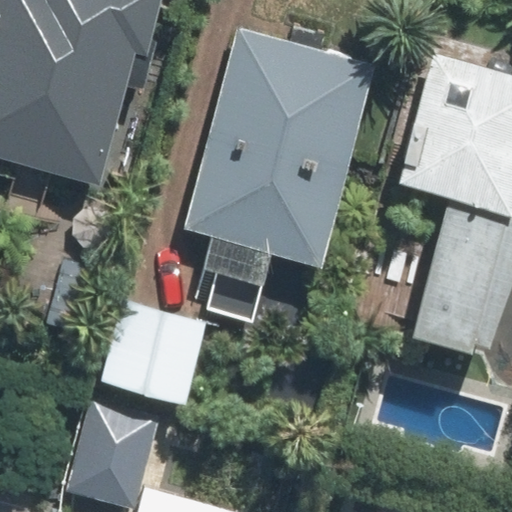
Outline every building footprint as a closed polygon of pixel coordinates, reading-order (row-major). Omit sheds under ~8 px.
[(8,0),(0,32),(0,122),(136,157),(175,0),(8,0)] [(386,45),(252,9),(200,206),(334,241),(386,45)] [(511,44),(451,34),(436,148),(476,171),(441,297),(511,305),(511,44)] [(217,296),(136,286),(126,362),(207,372),(217,296)] [(158,404),(97,391),(80,471),(141,484),(158,404)] [(34,511),(35,508),(0,501),(0,511),(34,511)]
